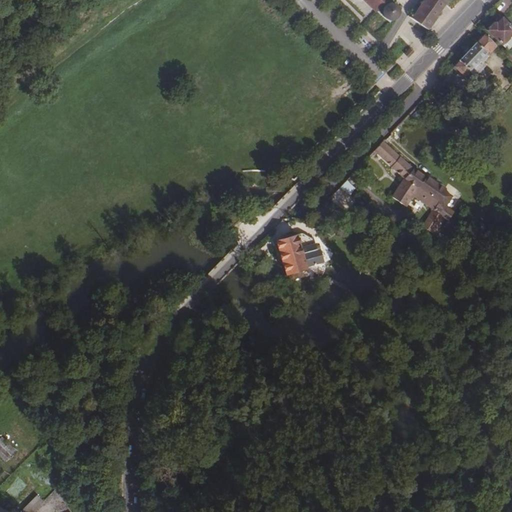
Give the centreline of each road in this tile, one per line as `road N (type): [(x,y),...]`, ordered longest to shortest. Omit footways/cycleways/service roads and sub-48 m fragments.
road 1 (tertiary): [(127,511),(133,391),(165,329),(395,92)]
road 2 (residential): [(395,92),(294,0)]
road 3 (tertiary): [(395,92),(484,0)]
